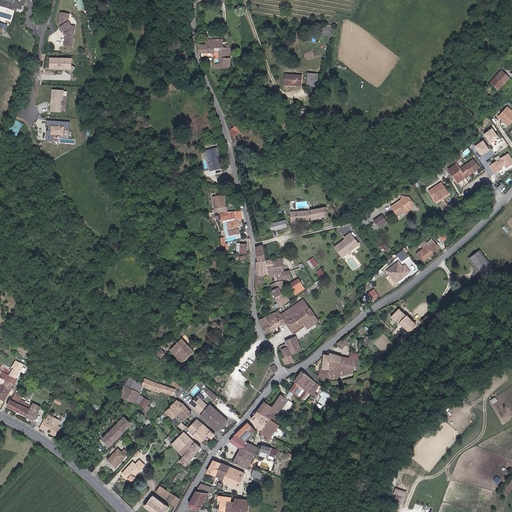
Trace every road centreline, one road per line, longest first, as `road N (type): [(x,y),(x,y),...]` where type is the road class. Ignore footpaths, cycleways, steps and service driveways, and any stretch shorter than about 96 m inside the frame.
road 1 (unclassified): [(285,372),(253,308),(251,245),(217,105),(198,75),(193,0)]
road 2 (track): [(68,308),(90,267),(114,253),(112,242),(63,211),(19,112),(43,34)]
road 3 (unclassified): [(285,372),(405,290),(511,190)]
road 4 (unclassified): [(178,511),(211,453),(285,372)]
road 5 (primary): [(0,414),(55,448),(124,511)]
